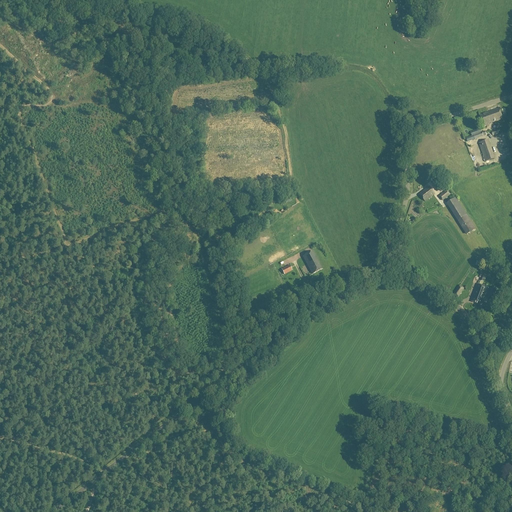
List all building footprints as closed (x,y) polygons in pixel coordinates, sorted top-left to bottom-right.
[(499,108),(479,116),(483,126),(503,119),(499,108)] [(484,131),(481,133),(480,129),(470,132),(472,136),(466,138),(468,142),(475,140),(486,135),(484,131)] [(495,159),(488,140),(479,143),(486,162),(495,159)] [(437,177),(435,178),(431,181),(440,191),(444,188),(437,177)] [(425,202),(435,194),(429,187),(420,194),(425,202)] [(442,201),(450,195),(446,191),(439,196),(442,201)] [(450,208),(458,202),(455,198),(447,203),(450,208)] [(475,229),(466,215),(458,221),(467,235),(475,229)] [(288,236),(285,231),(279,233),(277,228),(274,230),(278,240),(288,236)] [(279,241),(284,250),(295,245),(290,235),(279,241)] [(294,254),(298,263),(303,261),(299,252),(294,254)] [(312,274),(322,269),(313,252),(303,257),(312,274)] [(292,270),(289,265),(281,269),(284,275),(292,270)] [(482,305),(488,288),(477,284),(471,302),(482,305)] [(459,285),(452,295),(458,298),(465,288),(459,285)]
